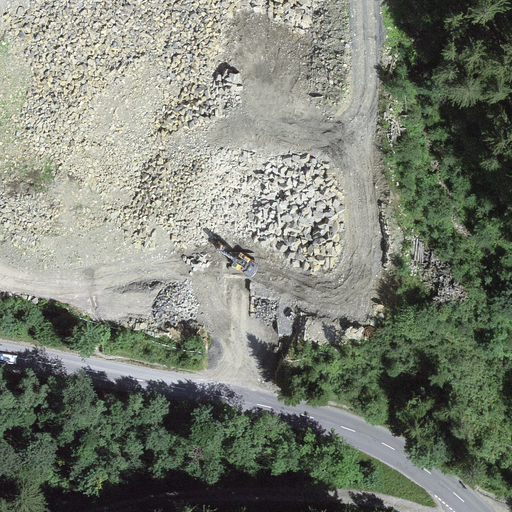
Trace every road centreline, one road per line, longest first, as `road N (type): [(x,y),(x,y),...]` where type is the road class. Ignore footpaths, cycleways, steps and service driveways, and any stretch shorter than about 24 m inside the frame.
road 1 (tertiary): [(0,354),(337,424),(402,453),(475,511)]
road 2 (track): [(436,511),(366,499),(229,494),(152,511)]
